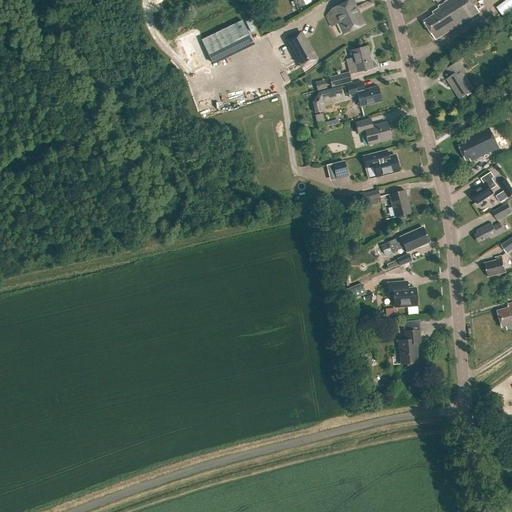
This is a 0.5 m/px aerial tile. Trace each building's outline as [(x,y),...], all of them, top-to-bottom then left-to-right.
[(331,26),(338,23),(341,21),(346,33),(364,25),(351,0),(332,9),(335,16),(328,20),(331,26)] [(471,0),(449,0),(438,7),(439,8),(432,13),(434,15),(424,21),(436,40),(479,12),(471,0)] [(274,31),(285,26),(283,21),(272,25),(274,31)] [(315,60),(300,33),(286,40),(301,67),(315,60)] [(195,39),(181,45),(183,50),(197,45),(195,39)] [(269,53),(279,48),(277,44),(267,49),(269,53)] [(367,46),(348,52),(350,59),(352,59),(356,74),(373,69),(367,46)] [(234,54),(225,60),(228,65),(238,59),(234,54)] [(278,60),(283,68),(291,63),(286,55),(278,60)] [(447,79),(460,99),(474,90),(464,75),(467,73),(459,62),(447,70),(451,76),(447,79)] [(329,78),(331,88),(351,83),(349,73),(329,78)] [(269,84),(272,92),(277,90),(273,82),(269,84)] [(315,84),(317,92),(327,89),(325,82),(315,84)] [(349,98),(356,96),(359,108),(381,102),(377,87),(364,90),(361,82),(346,86),(349,98)] [(342,94),(341,88),(318,94),(311,104),(314,115),(320,113),(318,105),(323,99),(342,94)] [(489,121),(494,128),(507,119),(502,112),(489,121)] [(315,117),(317,129),(338,124),(338,121),(325,124),(323,115),(315,117)] [(358,135),(364,133),(368,146),(391,140),(387,122),(372,126),(370,119),(355,123),(358,135)] [(468,138),(460,141),(462,144),(458,146),(465,162),(469,160),(470,163),(500,150),(490,128),(468,137),(468,138)] [(391,143),(392,148),(414,144),(413,139),(391,143)] [(362,157),(365,168),(373,166),(376,177),(399,171),(395,156),(386,158),(386,159),(382,160),(382,159),(378,160),(376,154),(362,157)] [(344,161),(327,166),(329,178),(347,173),(344,161)] [(491,190),(496,186),(492,179),(494,178),(490,172),(480,179),(484,184),(469,194),(477,205),(493,194),(491,190)] [(511,195),(511,188),(506,180),(500,184),(509,197),(511,195)] [(405,190),(388,195),(395,218),(411,214),(405,190)] [(377,201),(380,200),(378,191),(362,195),(362,196),(360,197),(361,200),(363,200),(364,202),(370,201),(372,205),(378,203),(377,201)] [(391,215),(389,204),(382,206),(384,216),(391,215)] [(511,212),(507,204),(492,212),(497,220),(511,212)] [(477,233),(474,235),(479,243),(490,237),(491,239),(504,232),(499,223),(493,227),(491,223),(476,231),(477,233)] [(423,227),(399,237),(401,240),(396,242),(394,239),(387,243),(388,245),(381,248),(384,255),(403,247),(404,249),(406,253),(416,249),(430,243),(423,227)] [(511,238),(501,246),(507,254),(511,250),(511,238)] [(412,262),(408,254),(396,259),(396,260),(386,265),(388,269),(399,264),(400,267),(412,262)] [(502,256),(496,258),(496,260),(485,264),(489,278),(507,273),(502,256)] [(417,288),(408,289),(408,283),(387,284),(388,297),(393,297),(394,308),(418,306),(417,288)] [(364,317),(361,299),(352,301),(355,318),(364,317)] [(502,325),(503,328),(507,327),(508,331),(511,329),(511,303),(509,305),(510,308),(498,311),(499,315),(498,315),(501,325),(502,325)] [(419,364),(417,344),(421,344),(420,331),(404,332),(404,340),(398,340),(401,365),(419,364)]
